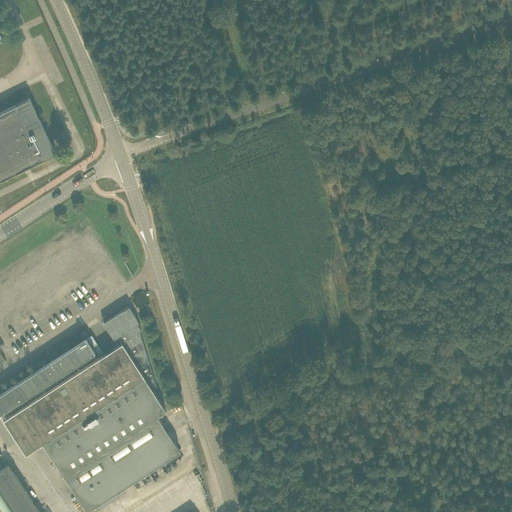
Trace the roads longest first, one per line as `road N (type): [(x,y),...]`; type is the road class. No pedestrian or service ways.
road 1 (unclassified): [(120,155),(511,17)]
road 2 (tertiary): [(153,254),(233,511)]
road 3 (unknown): [(159,275),(0,376)]
road 4 (tertiary): [(120,155),(53,0)]
road 5 (tertiary): [(0,233),(120,155)]
